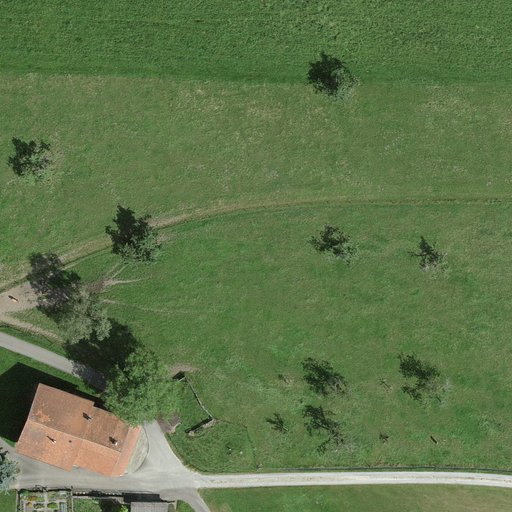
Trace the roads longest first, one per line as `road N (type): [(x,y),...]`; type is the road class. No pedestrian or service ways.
road 1 (track): [(183,482),(511,483)]
road 2 (track): [(183,482),(132,402),(0,345)]
